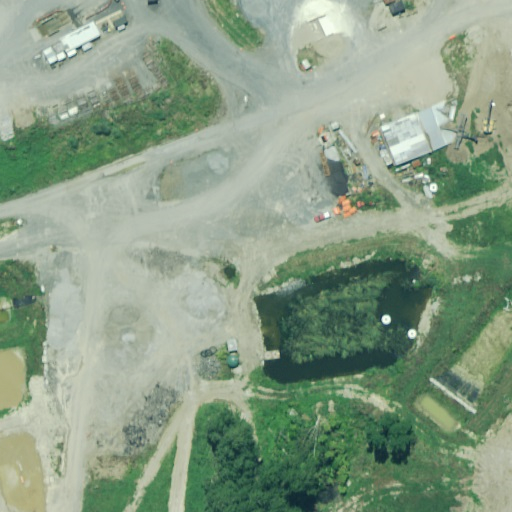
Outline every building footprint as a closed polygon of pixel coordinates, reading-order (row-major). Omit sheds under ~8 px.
[(122,16),(112,22),(117,31),(127,26),(122,16)] [(102,37),(95,24),(62,41),(68,54),(102,37)] [(53,47),(44,52),(52,66),(61,60),(53,47)] [(43,77),(40,71),(46,68),(44,64),(38,67),(34,60),(18,69),(27,86),(43,77)] [(384,129),(393,152),(384,156),(388,167),(398,163),(399,167),(435,152),(420,114),(384,129)] [(384,138),(384,136),(384,133),(383,131),(381,129),(379,128),(376,127),(374,127),(372,129),(370,130),(368,132),(368,135),(368,137),(369,140),(371,142),(373,143),(376,143),(378,143),(381,142),(382,140),(384,138)]
